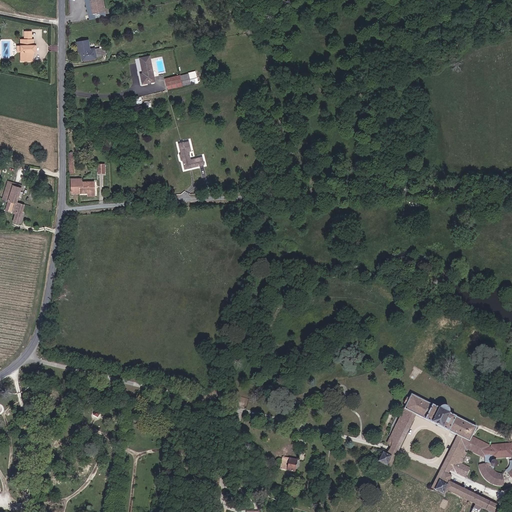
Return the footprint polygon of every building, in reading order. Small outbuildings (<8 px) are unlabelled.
[(103,11),(100,0),(89,0),(92,13),(103,11)] [(37,44),(36,44),(36,36),(23,36),(23,43),(22,49),(22,61),(33,61),(33,51),(37,51),(37,44)] [(108,54),(105,40),(100,41),(101,47),(102,54),(108,54)] [(90,44),(80,46),(81,52),(82,52),(84,59),(97,57),(97,55),(102,54),(101,47),(91,49),(88,49),(88,47),(91,47),(90,44)] [(143,80),(154,78),(151,60),(142,62),(144,74),(142,74),(143,80)] [(166,79),(167,84),(183,81),(182,75),(166,79)] [(190,160),(188,152),(190,151),(188,142),(185,143),(185,142),(183,142),(183,143),(180,144),(183,154),(182,155),(183,160),(185,161),(187,169),(190,168),(191,169),(192,169),(193,169),(194,168),(206,165),(204,157),(190,160)] [(83,187),(83,183),(82,179),(77,179),(77,180),(72,180),(72,193),(79,193),(79,187),(83,187)] [(4,198),(9,200),(13,186),(8,184),(4,198)] [(14,221),(19,223),(24,205),(16,202),(21,189),(13,186),(9,200),(12,200),(9,211),(17,213),(14,221)] [(440,408),(412,394),(410,398),(408,396),(405,402),(407,403),(388,442),(393,446),(390,451),(388,453),(384,451),(379,463),(387,466),(394,453),(413,414),(417,415),(459,436),(462,438),(436,491),(444,495),(446,490),(476,505),(480,497),(451,482),(454,476),(449,474),(451,470),(455,472),(457,469),(465,452),(467,449),(473,437),(478,427),(449,412),(450,410),(449,406),(447,404),(443,405),(440,408)] [(394,453),(398,455),(417,415),(413,414),(394,453)] [(459,436),(432,489),(436,491),(462,438),(459,436)] [(511,455),(511,443),(492,445),(492,447),(490,447),(490,445),(473,437),(467,449),(484,457),(486,455),(487,455),(493,454),(493,457),(494,457),(511,455)] [(469,454),(465,452),(457,469),(459,471),(458,473),(467,477),(472,468),(463,465),(469,454)] [(394,453),(387,466),(391,468),(398,455),(394,453)] [(498,472),(496,471),(494,470),(496,468),(495,467),(494,467),(493,466),(492,465),(492,464),(492,463),(492,462),(493,461),(494,460),(494,457),(493,457),(493,454),(487,455),(488,464),(481,465),(482,469),(484,473),(487,476),(489,479),(492,481),(495,482),(498,483),(501,483),(506,483),(504,472),(503,473),(501,473),(498,472)] [(298,460),(284,457),(281,470),(295,473),(298,460)] [(494,511),(497,505),(480,497),(476,505),(472,510),(475,511),(478,511),(481,507),(490,511),(494,511)]
